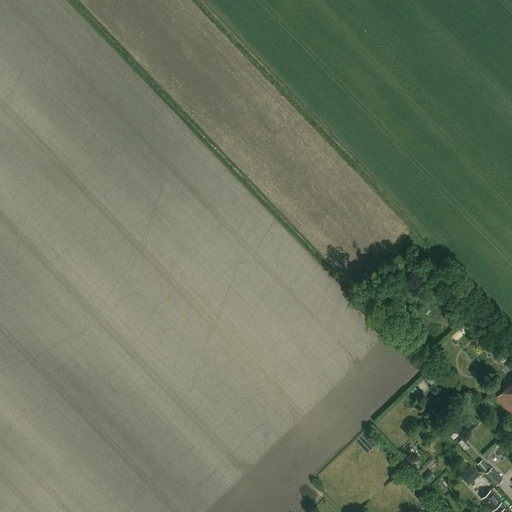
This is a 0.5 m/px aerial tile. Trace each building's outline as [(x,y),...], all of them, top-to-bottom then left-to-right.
[(511,382),(492,400),(502,410),(505,407),(511,414),(511,382)] [(490,469),(488,466),(482,460),(477,464),(485,473),(490,469)] [(469,484),(481,474),(473,464),(461,474),(469,484)] [(433,468),(426,472),(431,482),(439,477),(433,468)] [(496,485),(502,480),(492,468),(490,469),(485,473),(496,485)] [(490,490),(481,498),(492,510),(494,509),(496,511),(509,511),(508,511),(507,511),(504,508),(500,503),(501,502),(490,490)]
